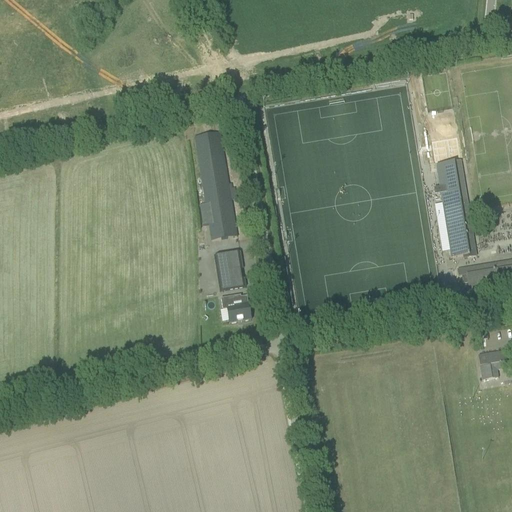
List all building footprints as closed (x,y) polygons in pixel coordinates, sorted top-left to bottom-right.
[(232,185),(228,186),(220,134),(194,139),(209,234),(203,235),(203,239),(209,238),(210,242),(237,238),(231,202),(236,201),(234,189),(232,190),(232,185)] [(456,138),(431,142),(450,259),(467,257),(467,259),(475,258),(456,138)] [(239,254),(213,258),(219,293),(227,292),(245,289),(243,280),(242,280),(241,280),(241,279),(240,272),(240,271),(241,271),(242,271),(241,266),(239,254)] [(511,262),(456,271),(457,278),(466,277),(468,290),(511,282),(511,262)] [(235,298),(220,300),(222,312),(226,311),(229,325),(250,322),(246,298),(239,299),(235,299),(235,298)] [(510,362),(507,363),(505,353),(477,357),(482,382),(498,380),(497,371),(511,369),(510,362)]
